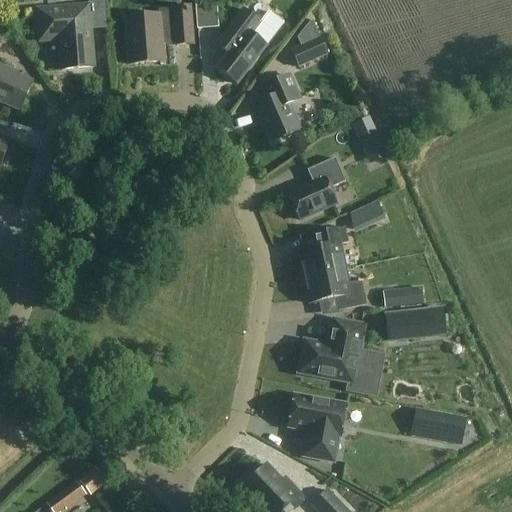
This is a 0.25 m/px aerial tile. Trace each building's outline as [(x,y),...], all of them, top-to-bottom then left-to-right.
[(93,71),(87,9),(35,13),(38,45),(58,44),(60,73),(93,71)] [(191,47),(188,10),(171,11),(171,13),(157,14),(158,19),(124,21),(128,68),(163,65),(161,40),(173,39),(174,48),(191,47)] [(258,26),(241,13),(214,48),(225,56),(214,71),(235,87),(284,23),(269,12),(258,26)] [(220,30),(219,17),(201,19),(202,32),(220,30)] [(300,49),(290,53),(297,70),(328,58),(320,40),(319,41),(311,22),(297,40),(300,49)] [(10,74),(0,69),(0,105),(19,113),(31,85),(10,76),(10,74)] [(297,99),(288,79),(265,89),(270,101),(253,109),(259,124),(261,123),(271,145),(298,133),(285,104),(297,99)] [(369,120),(352,127),(364,153),(380,146),(369,120)] [(0,169),(8,144),(0,141),(0,169)] [(330,191),(345,184),(335,161),(307,173),(313,186),(288,197),(300,222),(336,206),(330,191)] [(352,217),(358,235),(391,225),(385,207),(352,217)] [(303,281),(343,272),(338,248),(347,246),(344,231),(311,238),(314,252),(298,255),(303,281)] [(347,289),(343,272),(303,281),(309,307),(334,301),(336,313),(364,308),(359,286),(347,289)] [(390,305),(423,303),(423,294),(389,295),(390,305)] [(442,312),(386,319),(389,342),(445,336),(442,312)] [(364,328),(334,322),(330,342),(331,342),(330,348),(305,344),(299,376),(351,385),(351,389),(373,393),(377,372),(381,373),(381,371),(364,368),(367,358),(358,357),(364,328)] [(345,409),(294,399),(288,430),(308,434),(303,459),(332,465),(337,439),(339,440),(345,409)] [(417,410),(413,430),(464,439),(467,419),(417,410)] [(249,478),(240,487),(243,490),(239,493),(258,511),(292,511),(304,501),(290,487),(287,490),(265,467),(252,481),(249,478)] [(108,484),(96,470),(80,484),(92,498),(108,484)] [(65,511),(86,496),(76,483),(46,506),(50,511),(65,511)] [(344,511),(326,493),(310,508),(313,511),(344,511)]
